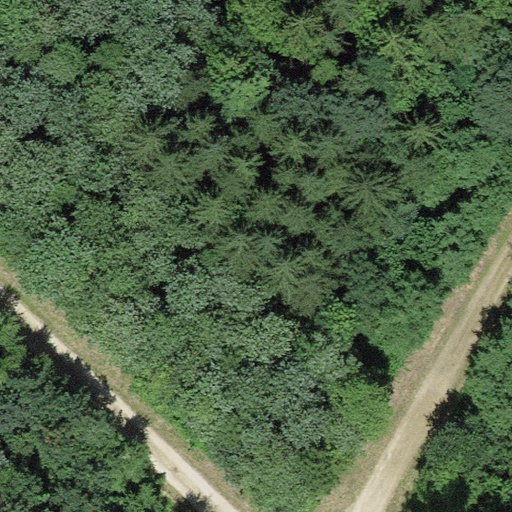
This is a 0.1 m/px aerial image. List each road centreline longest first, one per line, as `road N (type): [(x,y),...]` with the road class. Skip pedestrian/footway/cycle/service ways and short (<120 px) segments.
road 1 (track): [(378,511),(511,272)]
road 2 (track): [(0,328),(189,511)]
